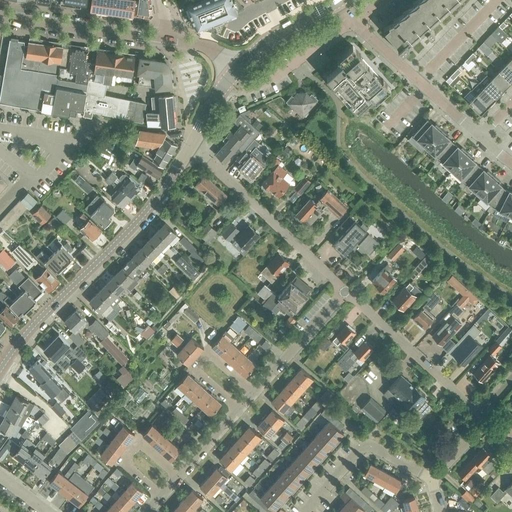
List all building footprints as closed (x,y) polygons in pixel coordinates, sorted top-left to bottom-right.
[(92,0),(91,9),(114,12),(133,15),(135,0),(92,0)] [(135,0),(133,15),(147,17),(149,17),(153,13),(152,12),(150,0),(135,0)] [(232,0),(197,0),(187,4),(197,28),(212,22),(213,25),(223,21),(222,18),(237,12),(232,0)] [(431,35),(435,31),(427,23),(452,0),(418,0),(385,30),(400,47),(398,48),(402,53),(409,47),(405,43),(423,26),(431,35)] [(498,26),(491,34),(500,42),(508,35),(502,29),(498,26)] [(7,54),(0,101),(0,102),(4,103),(8,103),(74,114),(76,115),(77,110),(84,111),(93,113),(96,113),(100,114),(104,115),(148,123),(147,112),(147,108),(146,108),(146,104),(105,95),(107,82),(88,79),(91,62),(87,61),(89,51),(62,47),(59,74),(28,69),(28,70),(21,69),(22,61),(24,46),(25,41),(17,40),(10,39),(7,54)] [(484,41),(479,46),(483,50),(488,45),(487,44),(484,41)] [(22,61),(21,69),(28,70),(28,69),(59,74),(62,47),(47,45),(29,42),(28,47),(24,46),(22,61)] [(391,88),(383,79),(382,80),(360,55),(361,54),(353,45),(343,55),(343,56),(344,55),(347,59),(327,77),(335,86),(336,85),(337,84),(351,99),(350,101),(350,100),(349,101),(357,110),(372,97),(375,100),(375,101),(391,88)] [(91,62),(88,79),(107,82),(108,82),(113,83),(114,72),(116,55),(97,52),(93,51),(91,62)] [(114,72),(113,83),(131,85),(132,75),(133,75),(135,57),(116,55),(114,72)] [(167,60),(165,62),(163,62),(161,61),(145,59),(140,58),(138,72),(139,73),(138,84),(156,87),(156,88),(171,86),(169,70),(169,68),(168,66),(170,64),(167,60)] [(511,82),(511,81),(511,68),(506,63),(499,71),(511,82)] [(499,71),(491,78),(503,90),(511,82),(499,71)] [(487,74),(479,82),(496,98),(503,90),(491,78),(487,74)] [(479,82),(472,90),(476,94),(488,106),(496,98),(479,82)] [(472,90),(464,98),(468,102),(480,114),(488,106),(476,94),(472,90)] [(309,95),(306,92),(296,92),(293,96),(291,95),(286,101),(287,103),(303,117),(317,101),(316,101),(318,99),(311,93),(309,95)] [(153,113),(147,112),(148,123),(148,125),(162,126),(174,124),(172,95),(152,97),(153,113)] [(259,132),(239,114),(233,121),(239,126),(215,154),(224,161),(237,147),(242,151),(259,132)] [(428,119),(408,140),(411,142),(412,141),(423,151),(426,147),(442,129),(436,123),(434,125),(428,119)] [(256,120),(252,125),(258,130),(262,125),(256,120)] [(432,162),(434,163),(453,142),(447,136),(449,134),(442,129),(426,147),(436,157),(432,162)] [(163,139),(166,135),(139,131),(129,130),(128,139),(137,142),(136,145),(151,147),(151,149),(156,149),(155,150),(158,152),(153,160),(164,167),(176,147),(163,139)] [(259,143),(254,139),(236,160),(240,163),(237,167),(252,180),(265,165),(264,165),(269,159),(255,147),(259,143)] [(441,161),(451,171),(468,152),(462,146),(460,148),(453,142),(434,163),(437,165),(441,161)] [(475,158),(468,152),(451,171),(462,180),(458,185),(460,187),(479,165),(473,160),(475,158)] [(129,166),(134,169),(137,165),(157,178),(162,169),(142,157),(139,162),(134,159),(129,166)] [(263,183),(262,185),(262,188),(265,190),(268,190),(269,188),(278,196),(288,183),(293,178),(286,172),(287,172),(278,164),(281,161),(277,158),(269,167),(273,170),(263,182),(263,183)] [(467,184),(477,194),(494,175),(488,170),(486,171),(479,165),(460,187),(463,189),(467,184)] [(113,172),(109,176),(132,197),(141,188),(129,177),(129,178),(125,174),(122,174),(120,177),(120,180),(117,177),(118,176),(113,172)] [(142,172),(138,179),(143,182),(147,176),(142,172)] [(93,187),(80,174),(74,181),(87,193),(93,187)] [(490,205),(487,210),(489,212),(505,188),(499,183),(500,181),(494,175),(477,194),(490,205)] [(123,207),(132,197),(109,176),(106,180),(110,184),(111,183),(114,186),(114,187),(117,190),(112,196),(123,207)] [(196,185),(218,205),(227,196),(205,176),(196,185)] [(300,195),(312,182),(305,176),(293,189),(300,195)] [(0,177),(0,184),(5,188),(8,184),(0,177)] [(511,192),(505,188),(489,212),(492,213),(495,208),(496,209),(493,214),(507,221),(510,216),(511,212),(511,192)] [(324,205),(337,216),(346,206),(327,189),(314,203),(309,198),(296,213),(308,224),(324,205)] [(27,192),(20,201),(30,209),(37,201),(27,192)] [(108,216),(114,210),(98,194),(85,208),(105,226),(111,219),(108,216)] [(20,201),(17,205),(24,212),(28,208),(20,201)] [(17,205),(13,209),(21,216),(24,212),(17,205)] [(47,218),(50,215),(41,205),(31,213),(41,224),(43,222),(44,224),(48,219),(47,218)] [(21,216),(13,209),(9,213),(17,220),(21,216)] [(71,218),(63,210),(57,217),(65,224),(71,218)] [(86,233),(92,239),(101,229),(83,212),(80,216),(87,222),(79,230),(84,235),(86,233)] [(9,213),(6,217),(14,224),(17,220),(9,213)] [(352,215),(344,223),(348,227),(356,218),(352,215)] [(6,217),(2,221),(10,228),(14,224),(6,217)] [(201,245),(205,249),(220,233),(206,220),(196,231),(205,241),(201,245)] [(2,221),(0,223),(0,226),(6,232),(10,228),(2,221)] [(333,245),(344,255),(353,245),(356,248),(359,245),(369,254),(373,250),(374,251),(377,248),(376,247),(379,243),(366,231),(368,228),(362,222),(362,223),(360,226),(355,221),(333,245)] [(176,233),(165,223),(157,231),(168,242),(176,233)] [(231,223),(222,233),(229,240),(238,230),(231,223)] [(238,248),(243,253),(259,235),(250,226),(237,239),(242,244),(238,248)] [(160,250),(168,242),(157,231),(149,240),(160,250)] [(184,236),(179,240),(183,244),(192,252),(189,256),(198,265),(204,259),(194,250),(196,248),(187,239),(184,236)] [(156,263),(164,255),(160,250),(149,240),(141,248),(151,259),(156,263)] [(58,248),(53,253),(66,267),(71,263),(69,261),(71,259),(71,258),(73,256),(72,256),(78,251),(74,247),(73,249),(67,243),(63,246),(58,241),(54,244),(58,248)] [(388,255),(393,260),(404,248),(398,243),(388,255)] [(11,252),(28,269),(36,261),(19,244),(11,252)] [(133,256),(134,257),(144,267),(144,266),(151,259),(141,248),(133,256)] [(0,252),(0,262),(7,269),(14,262),(2,251),(0,252)] [(42,251),(36,256),(45,266),(47,267),(48,266),(55,273),(58,271),(58,272),(60,270),(62,272),(66,267),(53,253),(48,258),(42,251)] [(289,263),(279,254),(261,273),(271,282),(289,263)] [(181,255),(175,262),(193,279),(200,273),(181,255)] [(146,270),(147,269),(144,266),(144,267),(134,257),(123,268),(133,277),(133,278),(136,281),(142,275),(146,279),(150,274),(146,270)] [(408,275),(414,280),(428,264),(423,259),(408,275)] [(382,290),(383,291),(395,278),(389,272),(392,269),(387,264),(372,281),(378,286),(376,287),(381,291),(382,290)] [(123,267),(115,276),(125,286),(129,291),(138,283),(136,281),(133,278),(133,277),(123,268),(123,267)] [(162,275),(165,271),(160,267),(157,270),(162,275)] [(15,269),(8,276),(18,286),(21,283),(27,289),(26,289),(30,293),(31,292),(36,298),(42,292),(28,277),(26,278),(18,270),(15,269)] [(35,279),(48,292),(58,282),(46,269),(35,279)] [(453,286),(458,280),(453,275),(447,280),(453,286)] [(125,286),(115,276),(107,284),(117,294),(125,286)] [(264,284),(257,293),(264,299),(262,302),(261,303),(271,310),(277,303),(279,305),(278,306),(280,308),(284,311),(285,310),(289,313),(293,308),(295,310),(308,295),(307,294),(311,289),(296,276),(292,282),(291,281),(279,296),(264,284)] [(405,286),(404,286),(392,299),(403,309),(415,296),(416,296),(421,291),(414,284),(413,286),(409,282),(405,286)] [(23,291),(17,297),(29,309),(35,303),(34,303),(36,301),(34,299),(36,298),(31,292),(30,293),(26,289),(27,289),(21,283),(18,286),(23,291)] [(107,284),(98,293),(114,308),(118,312),(121,309),(116,304),(121,299),(117,295),(117,294),(107,284)] [(469,290),(462,284),(456,289),(463,296),(469,290)] [(181,293),(174,285),(169,290),(177,298),(181,293)] [(479,300),(469,290),(463,296),(456,303),(463,309),(469,302),(474,306),(479,300)] [(0,292),(0,291),(0,299),(2,302),(4,300),(20,316),(23,313),(24,314),(29,309),(17,297),(12,301),(6,296),(0,292)] [(142,296),(137,291),(133,295),(138,299),(142,296)] [(426,299),(428,301),(423,306),(422,306),(412,317),(424,328),(434,317),(428,312),(441,298),(433,291),(426,299)] [(106,316),(114,308),(98,293),(90,301),(106,316)] [(180,308),(183,311),(183,312),(195,323),(199,317),(187,307),(188,306),(185,303),(180,308)] [(463,309),(456,303),(448,312),(439,322),(442,324),(432,335),(442,344),(456,329),(460,325),(459,325),(461,323),(459,317),(464,310),(463,309)] [(0,315),(11,326),(19,318),(6,305),(3,308),(0,304),(0,315)] [(77,309),(65,321),(75,331),(84,323),(92,332),(93,331),(102,339),(106,336),(109,333),(95,319),(90,324),(86,321),(87,320),(77,309)] [(485,311),(477,324),(485,328),(492,315),(485,311)] [(244,327),(242,325),(245,322),(238,316),(230,326),(238,333),(244,327)] [(273,336),(278,340),(289,328),(295,320),(290,316),(284,323),(273,336)] [(105,324),(115,333),(119,329),(109,320),(105,324)] [(148,324),(140,333),(147,339),(155,330),(148,324)] [(249,325),(244,330),(250,336),(255,331),(249,325)] [(347,325),(333,340),(345,352),(349,347),(345,344),(355,333),(347,325)] [(454,355),(452,358),(461,367),(463,364),(474,353),(479,347),(471,340),(478,333),(471,326),(455,344),(460,348),(454,355)] [(223,334),(212,346),(218,352),(217,353),(219,355),(220,354),(231,342),(234,338),(226,330),(223,334)] [(257,342),(262,337),(255,331),(250,336),(257,342)] [(177,333),(174,337),(181,343),(184,339),(177,333)] [(44,350),(43,350),(64,370),(70,364),(79,373),(86,365),(81,361),(87,355),(77,345),(73,349),(69,345),(70,344),(59,334),(58,334),(58,335),(44,350)] [(102,339),(100,341),(122,364),(128,359),(106,336),(102,339)] [(174,337),(170,340),(177,346),(181,343),(174,337)] [(192,337),(184,346),(196,356),(204,348),(192,337)] [(326,338),(318,346),(324,352),(332,344),(326,338)] [(270,348),(270,345),(265,341),(261,346),(267,351),(270,348)] [(350,348),(337,363),(346,371),(355,361),(360,365),(364,361),(363,359),(373,349),(364,341),(354,352),(350,348)] [(496,341),(488,349),(493,355),(502,346),(496,341)] [(231,342),(220,354),(228,361),(239,349),(231,342)] [(189,365),(196,356),(184,346),(177,354),(189,365)] [(239,349),(228,361),(237,368),(247,356),(239,349)] [(473,373),(483,381),(499,362),(490,354),(473,373)] [(247,356),(237,368),(245,376),(256,364),(247,356)] [(51,396),(62,386),(38,360),(29,368),(42,382),(40,384),(51,396)] [(122,373),(117,378),(124,386),(134,377),(123,365),(118,370),(122,373)] [(301,368),(294,376),(306,387),(314,379),(301,368)] [(321,369),(317,373),(322,377),(326,373),(321,369)] [(177,385),(185,393),(196,380),(188,373),(177,385)] [(430,405),(422,398),(425,395),(415,386),(414,387),(400,375),(383,394),(399,409),(405,402),(412,409),(410,410),(419,418),(430,405)] [(299,395),(306,387),(294,376),(286,384),(299,395)] [(205,388),(196,380),(185,393),(194,400),(205,388)] [(286,384),(279,393),(291,404),(299,395),(286,384)] [(194,400),(202,407),(213,395),(205,388),(194,400)] [(101,389),(89,402),(97,410),(110,397),(101,389)] [(137,395),(143,398),(146,392),(140,389),(137,395)] [(325,401),(331,394),(326,391),(321,397),(325,401)] [(277,395),(271,401),(276,405),(284,412),(288,416),(296,408),(291,404),(279,393),(278,392),(276,394),(277,395)] [(34,405),(16,395),(10,406),(23,413),(25,407),(31,410),(34,405)] [(210,415),(221,403),(213,395),(202,407),(210,415)] [(120,397),(117,401),(123,405),(126,402),(120,397)] [(371,397),(361,408),(376,422),(386,411),(371,397)] [(172,404),(165,398),(160,403),(167,409),(172,404)] [(311,407),(316,411),(322,405),(317,400),(311,407)] [(51,406),(60,415),(65,411),(56,402),(51,406)] [(10,406),(4,417),(21,426),(22,426),(28,415),(23,413),(10,406)] [(176,407),(171,413),(177,418),(182,413),(176,407)] [(311,407),(304,415),(309,419),(316,411),(311,407)] [(399,413),(395,409),(393,407),(376,424),(382,430),(393,418),(394,418),(399,413)] [(91,409),(72,429),(74,431),(82,439),(101,420),(91,409)] [(285,420),(272,409),(265,417),(277,428),(285,420)] [(325,409),(321,413),(329,421),(340,430),(344,426),(325,409)] [(50,418),(45,413),(38,419),(43,425),(50,418)] [(182,413),(177,418),(184,425),(189,419),(182,413)] [(301,428),(309,419),(304,415),(296,424),(301,428)] [(4,417),(0,424),(0,428),(11,435),(15,437),(21,426),(4,417)] [(110,422),(115,426),(119,421),(113,417),(110,422)] [(270,437),(277,428),(265,417),(257,426),(270,437)] [(161,425),(165,429),(170,423),(166,419),(161,425)] [(119,421),(115,426),(120,430),(116,435),(126,443),(134,433),(123,425),(119,421)] [(344,433),(340,430),(329,421),(323,428),(337,441),(344,433)] [(188,427),(194,433),(198,428),(192,423),(188,427)] [(151,425),(142,435),(152,443),(161,433),(151,425)] [(112,430),(106,426),(102,432),(108,436),(112,430)] [(249,426),(242,434),(254,445),(262,437),(249,426)] [(152,443),(161,451),(170,441),(179,431),(175,427),(166,437),(161,433),(152,443)] [(330,449),(337,441),(323,428),(316,436),(330,449)] [(22,435),(26,438),(30,433),(27,430),(22,435)] [(74,431),(69,436),(77,444),(82,439),(74,431)] [(182,436),(187,440),(191,436),(186,431),(182,436)] [(287,431),(284,434),(290,440),(293,437),(287,431)] [(247,454),(254,445),(242,434),(234,443),(247,454)] [(287,444),(290,440),(284,434),(281,439),(287,444)] [(116,435),(108,445),(119,453),(126,443),(116,435)] [(69,436),(64,440),(72,449),(77,444),(69,436)] [(104,441),(99,436),(95,441),(100,446),(104,441)] [(316,436),(309,444),(323,456),(330,449),(316,436)] [(37,437),(28,448),(22,443),(14,455),(24,462),(35,447),(40,440),(37,437)] [(52,446),(55,441),(51,437),(47,442),(52,446)] [(10,438),(5,445),(14,452),(19,444),(10,438)] [(72,449),(64,440),(59,445),(61,446),(67,453),(72,449)] [(170,460),(179,449),(170,441),(161,451),(170,460)] [(234,443),(227,451),(239,462),(247,454),(234,443)] [(316,464),(323,456),(309,444),(302,451),(316,464)] [(100,455),(111,463),(119,453),(108,445),(100,455)] [(59,464),(67,453),(61,446),(47,463),(42,459),(33,470),(43,477),(52,466),(55,461),(59,464)] [(24,462),(33,470),(42,459),(45,454),(35,447),(24,462)] [(490,458),(492,456),(483,447),(459,473),(466,480),(479,465),(488,473),(497,464),(490,458)] [(273,460),(279,453),(274,448),(268,455),(273,460)] [(232,470),(239,462),(227,451),(219,460),(232,470)] [(302,451),(295,459),(309,471),(316,464),(302,451)] [(435,460),(439,455),(434,451),(430,456),(435,460)] [(88,454),(82,461),(85,464),(87,462),(91,456),(88,454)] [(265,458),(259,465),(264,469),(270,463),(265,458)] [(303,479),(309,471),(295,459),(288,466),(303,479)] [(58,471),(50,482),(60,490),(68,479),(69,479),(75,471),(79,466),(74,462),(64,475),(58,471)] [(96,463),(93,467),(100,472),(102,468),(103,468),(96,463)] [(370,463),(364,474),(375,480),(381,469),(370,463)] [(253,472),(258,476),(264,469),(259,465),(253,472)] [(288,466),(282,474),(296,487),(303,479),(288,466)] [(228,476),(217,467),(209,477),(219,486),(228,476)] [(100,472),(97,475),(103,479),(108,472),(102,468),(100,472)] [(117,477),(121,473),(116,468),(113,472),(117,477)] [(391,475),(381,469),(375,480),(385,486),(391,475)] [(68,479),(60,490),(70,497),(84,478),(75,471),(69,479),(68,479)] [(289,494),(296,487),(282,474),(275,482),(289,494)] [(250,475),(244,482),(249,486),(255,480),(250,475)] [(385,486),(382,491),(392,496),(395,491),(396,491),(402,481),(391,475),(385,486)] [(211,495),(219,486),(209,477),(200,486),(211,495)] [(84,478),(70,497),(80,505),(94,486),(84,478)] [(507,491),(511,495),(511,481),(503,491),(498,487),(490,495),(497,502),(507,491)] [(134,500),(142,491),(132,482),(125,490),(124,491),(134,500)] [(282,502),(289,494),(275,482),(268,489),(282,502)] [(478,484),(470,491),(476,497),(484,489),(478,484)] [(227,486),(223,490),(228,495),(232,490),(227,486)] [(361,490),(366,495),(369,490),(365,486),(361,490)] [(340,496),(347,502),(351,497),(365,510),(366,511),(369,511),(373,509),(349,487),(345,492),(344,491),(340,496)] [(193,489),(184,499),(195,508),(203,499),(193,489)] [(268,489),(261,497),(275,510),(279,505),(282,502),(268,489)] [(275,510),(261,497),(253,490),(248,494),(267,511),(285,511),(286,511),(279,505),(275,510)] [(474,498),(466,490),(461,495),(469,503),(474,498)] [(124,491),(116,500),(126,509),(134,500),(124,491)] [(112,504),(108,509),(107,509),(110,511),(123,511),(126,509),(106,492),(103,496),(112,504)] [(224,499),(219,495),(215,499),(220,504),(224,499)] [(390,511),(399,503),(392,496),(380,508),(384,511),(390,511)] [(351,497),(347,502),(344,505),(351,511),(363,511),(365,510),(351,497)] [(415,497),(403,500),(406,511),(418,508),(415,497)] [(184,499),(176,508),(180,511),(190,511),(195,508),(184,499)] [(482,504),(477,499),(473,503),(478,508),(482,504)]
